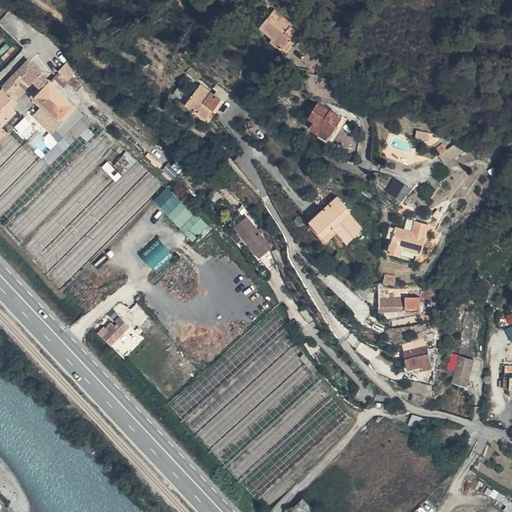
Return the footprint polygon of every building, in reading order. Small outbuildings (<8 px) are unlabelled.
[(291,40),(298,44),(303,48),(305,44),(307,42),(283,26),(285,23),(265,10),(253,29),(264,37),(262,41),(275,49),(277,46),(284,51),(291,40)] [(25,78),(35,67),(29,61),(1,87),(12,98),(22,89),(19,84),(25,78)] [(191,62),(188,66),(200,74),(203,70),(191,62)] [(42,74),(35,67),(25,78),(30,84),(34,81),(42,74)] [(52,84),(42,74),(34,81),(46,94),(55,85),(52,84)] [(61,76),(52,84),(55,85),(73,104),(81,97),(61,76)] [(206,113),(221,95),(203,80),(188,98),(206,113)] [(1,87),(0,86),(0,85),(0,124),(1,123),(4,126),(19,112),(13,107),(16,103),(12,98),(1,87)] [(46,94),(44,97),(67,120),(79,110),(73,104),(55,85),(46,94)] [(315,92),(313,92),(304,106),(308,109),(304,115),(322,127),(336,107),(315,92)] [(40,100),(63,124),(67,120),(44,97),(40,100)] [(336,107),(322,127),(327,130),(341,110),(336,107)] [(0,124),(0,140),(9,132),(4,126),(1,123),(0,124)] [(414,134),(426,136),(427,129),(415,128),(414,134)] [(439,149),(445,145),(441,139),(435,144),(439,149)] [(453,141),(439,152),(444,159),(458,148),(453,141)] [(404,196),(411,185),(394,175),(387,186),(404,196)] [(154,200),(194,239),(209,225),(169,185),(154,200)] [(299,216),(304,220),(318,232),(329,220),(340,231),(356,214),(326,186),(317,195),(316,194),(307,185),(300,192),(311,203),(299,216)] [(398,241),(401,230),(415,233),(423,206),(409,202),(405,216),(385,210),(381,224),(386,225),(383,237),(398,241)] [(242,207),(234,212),(270,255),(272,258),(278,253),(242,207)] [(270,255),(234,212),(230,215),(264,259),(270,255)] [(142,255),(158,272),(176,254),(159,237),(142,255)] [(325,252),(334,261),(341,254),(332,245),(325,252)] [(382,267),(394,269),(395,261),(383,259),(382,267)] [(404,297),(420,299),(420,278),(386,275),(386,281),(375,280),(374,291),(404,294),(404,297)] [(458,356),(469,358),(469,307),(457,305),(456,314),(458,356)] [(114,321),(102,333),(113,345),(133,324),(125,314),(120,319),(122,321),(118,324),(114,321)] [(132,326),(113,345),(125,357),(144,337),(132,326)] [(406,351),(427,345),(425,338),(404,344),(406,351)] [(429,344),(427,345),(406,351),(410,367),(424,363),(426,367),(435,365),(429,344)] [(446,353),(444,364),(452,366),(451,370),(450,375),(465,378),(469,358),(458,356),(453,354),(446,353)] [(511,391),(511,369),(500,370),(501,384),(506,385),(506,392),(511,391)] [(305,511),(311,506),(302,495),(289,509),(291,511),(305,511)] [(311,506),(305,511),(320,511),(321,511),(314,503),(311,506)]
